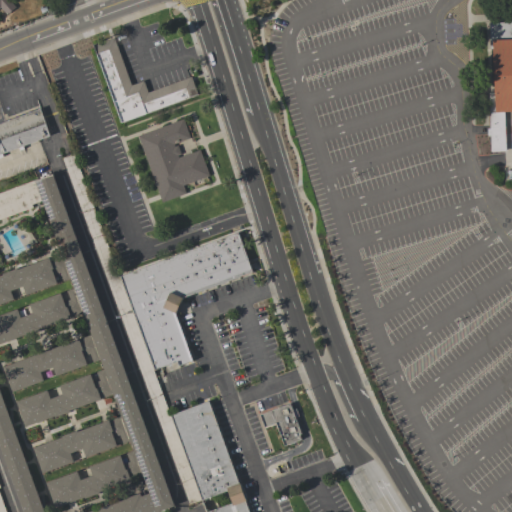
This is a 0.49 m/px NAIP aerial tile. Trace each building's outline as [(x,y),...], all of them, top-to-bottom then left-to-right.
[(0,0),(9,0),(15,6),(6,14),(0,7),(0,0)] [(511,21),(511,111),(511,110),(503,110),(505,151),(503,151),(490,152),(490,135),(487,136),(487,129),(490,129),(488,93),(494,93),(492,48),(489,48),(488,23),(511,21)] [(131,85),(143,81),(147,92),(191,76),(197,94),(120,122),(93,45),(113,38),(131,85)] [(0,123),(40,108),(50,135),(22,146),(24,149),(19,151),(18,147),(2,153),(3,156),(0,157),(0,123)] [(183,185),(186,193),(161,202),(137,135),(183,119),(190,138),(173,144),(174,146),(177,145),(181,154),(178,155),(178,157),(200,149),(209,175),(183,185)] [(73,154),(200,500),(189,504),(62,158),(73,154)] [(174,506),(161,511),(22,511),(0,449),(0,193),(52,174),(174,506)] [(237,232),(252,271),(181,298),(175,313),(192,360),(178,365),(177,361),(154,369),(120,276),(237,232)] [(248,511),(208,511),(232,503),(227,490),(202,500),(171,415),(208,401),(248,511)] [(289,404),(292,410),(296,408),(298,416),(295,417),(301,434),(299,434),(301,439),(284,446),(276,423),(264,427),(259,415),(289,404)]
